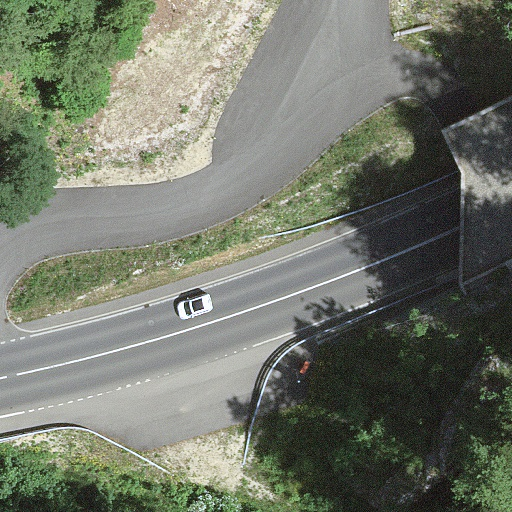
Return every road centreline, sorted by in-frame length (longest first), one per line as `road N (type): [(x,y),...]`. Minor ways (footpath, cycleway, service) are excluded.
road 1 (primary): [(511,205),(367,269),(146,348),(0,377)]
road 2 (track): [(256,511),(190,435),(146,348)]
